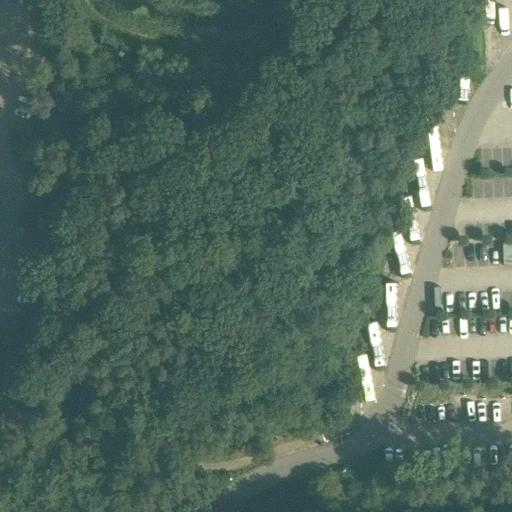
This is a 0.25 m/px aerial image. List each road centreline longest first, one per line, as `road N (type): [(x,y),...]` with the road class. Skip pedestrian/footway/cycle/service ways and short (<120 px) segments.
road 1 (unclassified): [(130,511),(0,405)]
road 2 (unknown): [(389,408),(404,432),(511,431)]
road 3 (unclassified): [(324,456),(273,471),(207,511)]
